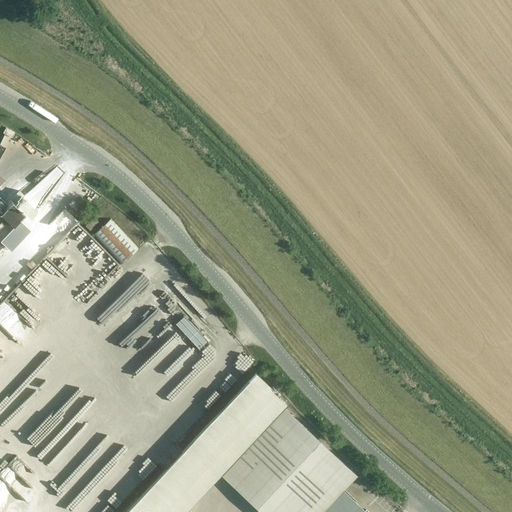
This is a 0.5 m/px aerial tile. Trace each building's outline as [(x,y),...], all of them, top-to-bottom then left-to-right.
[(43,190),(42,189),(51,180),(46,175),(29,193),(36,199),(43,190)] [(0,234),(23,210),(10,198),(7,202),(0,209),(0,234)] [(81,207),(73,199),(68,204),(76,212),(81,207)] [(40,233),(53,246),(78,220),(65,207),(40,233)] [(98,222),(93,217),(85,226),(90,231),(98,222)] [(139,248),(111,218),(93,235),(120,264),(139,248)] [(122,322),(149,301),(141,291),(114,312),(122,322)] [(209,341),(185,315),(176,324),(199,350),(209,341)] [(329,511),(361,479),(291,409),(259,379),(134,511),(193,511),(228,476),(264,511),(329,511)] [(29,481),(37,473),(17,454),(0,471),(0,511),(19,511),(28,503),(25,500),(37,489),(29,481)]
